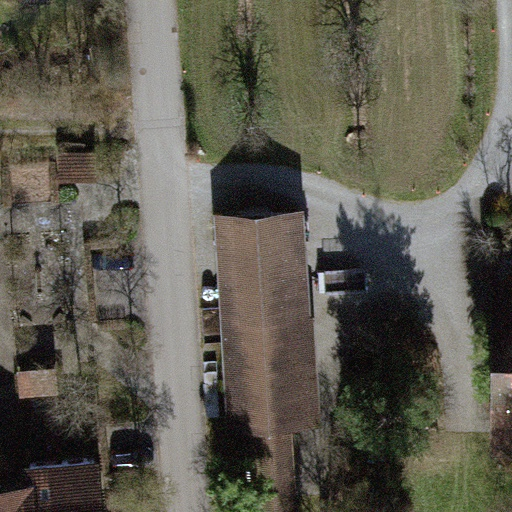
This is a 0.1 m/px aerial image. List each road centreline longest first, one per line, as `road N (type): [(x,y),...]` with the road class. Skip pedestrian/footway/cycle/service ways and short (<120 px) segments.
road 1 (residential): [(156,0),(159,138),(195,511)]
road 2 (track): [(159,138),(222,177),(411,231),(472,204),(509,148),(511,126)]
